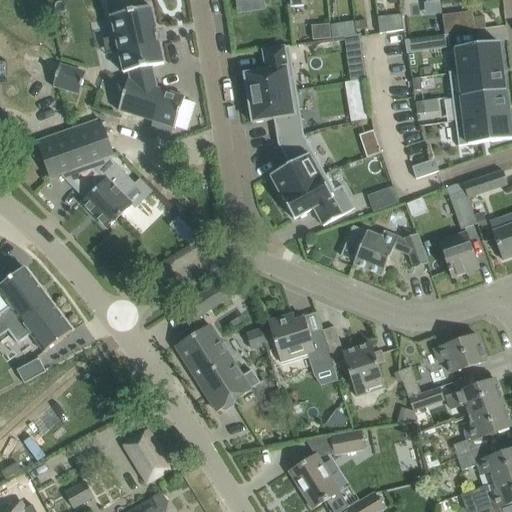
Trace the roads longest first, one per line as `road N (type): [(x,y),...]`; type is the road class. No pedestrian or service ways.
road 1 (residential): [(231,248),(401,320),(437,320),(504,295)]
road 2 (residential): [(231,248),(237,224),(201,0)]
road 3 (tertiary): [(240,511),(116,319)]
road 4 (tertiary): [(116,319),(0,201)]
road 5 (residential): [(116,319),(231,248)]
